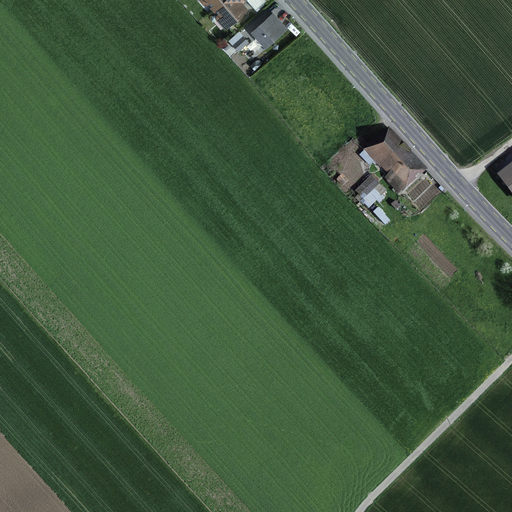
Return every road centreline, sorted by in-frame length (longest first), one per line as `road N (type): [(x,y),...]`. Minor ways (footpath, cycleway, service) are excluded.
road 1 (primary): [(295,0),(511,238)]
road 2 (track): [(359,511),(511,357)]
